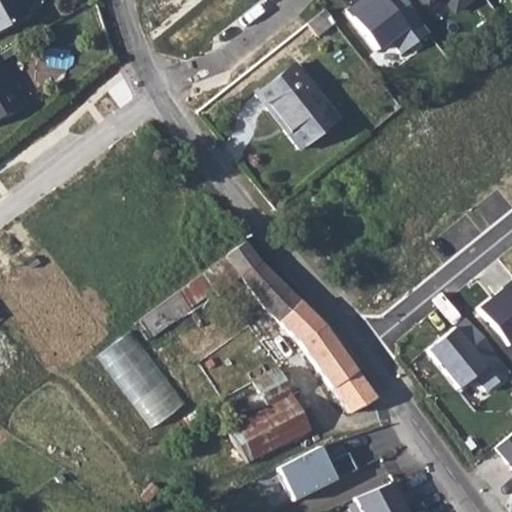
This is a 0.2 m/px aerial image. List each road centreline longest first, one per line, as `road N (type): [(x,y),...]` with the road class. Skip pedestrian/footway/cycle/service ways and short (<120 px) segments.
road 1 (residential): [(359,349),(199,160),(156,92)]
road 2 (residential): [(476,511),(359,349)]
road 3 (residential): [(156,92),(0,213)]
road 4 (residential): [(359,349),(511,229)]
road 5 (residential): [(156,92),(224,60),(301,0)]
